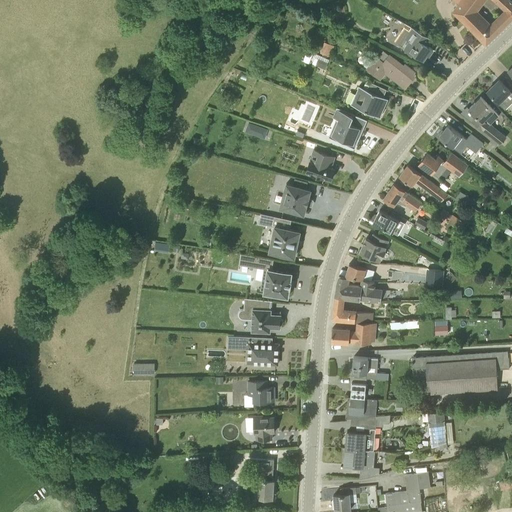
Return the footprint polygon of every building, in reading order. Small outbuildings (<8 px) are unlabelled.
[(461,0),(454,10),(486,43),(511,17),(511,16),(506,11),(490,27),(476,12),(484,0),(461,0)] [(495,0),(496,1),(506,11),(511,16),(511,1),(510,0),(495,0)] [(405,29),(396,41),(405,47),(404,48),(412,53),(413,52),(424,59),(428,53),(429,55),(433,49),(428,45),(426,44),(431,37),(429,36),(413,27),(409,32),(405,29)] [(332,55),(335,43),(325,41),(322,53),(332,55)] [(385,71),(406,87),(417,71),(416,70),(416,71),(405,64),(404,65),(390,54),(384,62),(377,57),(368,68),(381,77),(385,71)] [(318,59),(316,64),(325,68),(328,63),(318,59)] [(499,79),(488,90),(499,102),(505,109),(511,101),(511,92),(511,91),(499,79)] [(359,86),(355,94),(361,97),(357,106),(365,110),(364,112),(373,116),(374,114),(380,117),(389,98),(384,96),(387,89),(367,80),(366,83),(367,84),(368,82),(371,83),(368,89),(359,86)] [(224,89),(221,95),(234,102),(238,95),(224,89)] [(481,97),(469,108),(478,117),(474,122),(500,143),(506,135),(491,123),(499,115),(481,97)] [(369,124),(370,120),(334,104),(328,117),(334,120),(331,129),(337,133),(333,141),(356,151),(363,136),(359,135),(363,126),(360,124),(362,121),(369,124)] [(249,121),(246,131),(266,137),(269,127),(249,121)] [(448,124),(439,136),(453,147),(462,153),(468,145),(470,142),(467,138),(462,135),(448,124)] [(479,149),(484,142),(471,133),(467,138),(470,142),(479,149)] [(332,164),(329,163),(332,155),(314,149),(309,164),(312,165),(309,173),(324,178),(325,177),(331,179),(335,168),(331,167),(332,164)] [(428,152),(419,162),(433,173),(440,178),(441,176),(445,179),(451,171),(447,168),(448,167),(453,171),(452,172),(458,177),(468,165),(451,152),(444,160),(443,159),(438,155),(436,158),(428,152)] [(416,180),(442,201),(447,194),(421,174),(408,164),(400,175),(412,185),(416,180)] [(280,207),(304,213),(307,205),(308,205),(310,198),(309,198),(311,189),(306,188),(308,181),(295,178),(293,184),(287,183),(280,207)] [(407,203),(416,210),(422,202),(404,190),(405,189),(395,182),(384,198),(394,205),(396,202),(405,206),(407,203)] [(460,191),(457,198),(473,204),(476,196),(460,191)] [(443,208),(439,214),(445,218),(448,220),(451,215),(448,213),(449,212),(443,208)] [(374,221),(398,235),(405,222),(380,209),(374,221)] [(261,214),(259,222),(275,225),(270,250),(294,255),(299,231),(288,229),(290,220),(261,214)] [(428,222),(418,216),(415,223),(425,228),(428,222)] [(487,229),(492,232),(498,222),(493,219),(487,229)] [(380,259),(388,240),(374,234),(371,239),(366,237),(360,250),(380,259)] [(298,263),(298,262),(241,253),(241,254),(251,256),(249,266),(268,269),(266,280),(262,280),(261,290),(265,291),(265,292),(288,296),(290,287),(294,288),(294,287),(290,286),(291,281),(295,282),(295,281),(291,280),(292,273),(297,273),(272,269),(274,259),(298,263)] [(349,264),(346,276),(350,277),(353,277),(363,279),(366,268),(358,265),(357,266),(349,264)] [(444,278),(449,284),(457,278),(452,272),(444,278)] [(336,295),(344,296),(360,298),(361,297),(381,300),(383,289),(374,288),(375,282),(360,279),(359,284),(348,283),(350,277),(346,276),(340,275),(340,274),(337,283),(336,295)] [(358,321),(363,322),(372,322),(373,312),(356,311),(356,309),(342,308),(344,296),(336,295),(333,318),(358,321)] [(259,323),(259,330),(270,331),(270,326),(280,327),(281,324),(282,323),(283,323),(283,322),(283,321),(283,320),(283,319),(282,318),(281,318),(281,310),(280,310),(280,315),(271,314),(271,301),(273,301),(273,300),(245,299),(244,310),(243,310),(242,310),(241,311),(241,312),(240,312),(240,313),(240,314),(240,315),(240,316),(241,316),(242,317),(243,318),(244,318),(253,318),(253,323),(259,323)] [(390,322),(390,329),(419,328),(418,320),(406,321),(390,322)] [(363,322),(358,321),(357,331),(350,331),(350,329),(333,327),(332,341),(349,342),(349,340),(356,341),(356,342),(369,343),(373,343),(375,341),(376,323),(372,322),(363,322)] [(448,325),(447,325),(436,325),(435,325),(435,334),(448,334),(448,325)] [(248,361),(276,362),(277,345),(271,344),(271,338),(229,336),(228,347),(249,349),(248,361)] [(412,360),(412,362),(413,362),(414,377),(420,377),(428,376),(429,391),(429,393),(497,389),(496,368),(509,367),(508,351),(413,357),(413,360),(412,360)] [(354,377),(367,378),(377,378),(378,358),(354,356),(353,371),(355,372),(354,377)] [(134,362),(134,373),(146,373),(146,362),(134,362)] [(429,391),(428,376),(420,377),(420,391),(429,391)] [(352,382),(351,397),(365,398),(367,378),(354,377),(354,382),(352,382)] [(249,394),(254,394),(254,401),(274,401),(274,400),(275,398),(275,395),(274,394),(274,387),(263,387),(263,380),(249,380),(249,394)] [(351,418),(358,417),(370,416),(370,404),(377,405),(378,399),(365,398),(351,397),(350,412),(351,412),(351,418)] [(446,442),(443,410),(427,412),(428,423),(427,425),(426,425),(427,431),(429,432),(429,434),(430,435),(431,447),(446,442)] [(256,433),(257,439),(272,439),(272,428),(274,428),(275,428),(275,427),(276,426),(276,422),(274,421),(274,416),(264,417),(263,415),(254,416),(255,433),(256,433)] [(376,425),(377,416),(376,416),(370,416),(358,417),(358,425),(364,426),(376,426),(376,425)] [(365,449),(367,432),(363,432),(348,431),(348,440),(350,440),(349,448),(365,449)] [(365,449),(349,448),(348,456),(346,456),(346,465),(352,465),(361,466),(373,467),(375,450),(365,449)] [(256,479),(256,486),(258,486),(258,496),(273,497),(274,480),(273,480),(274,459),(256,458),(256,466),(258,466),(258,479),(256,479)] [(221,461),(210,460),(210,461),(205,461),(204,473),(219,474),(221,461)] [(373,467),(361,466),(360,478),(379,473),(380,467),(373,467)] [(425,511),(426,510),(422,510),(421,502),(421,501),(419,488),(430,486),(428,471),(418,473),(406,474),(408,490),(386,493),(388,506),(379,507),(379,511),(425,511)] [(511,485),(511,476),(503,478),(505,487),(511,485)] [(356,493),(356,486),(341,488),(341,494),(334,494),(335,510),(351,509),(350,493),(356,493)] [(430,498),(430,511),(436,511),(440,511),(439,498),(430,498)]
